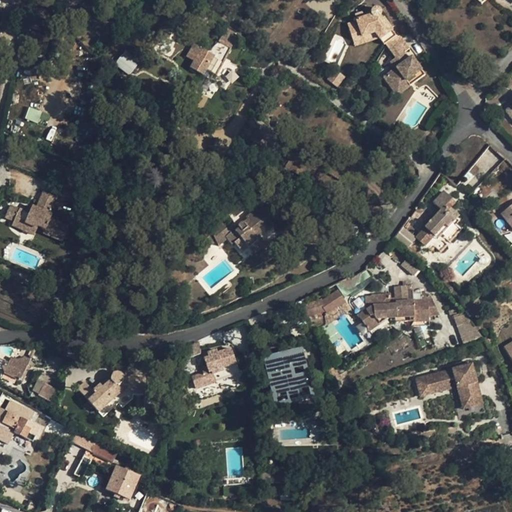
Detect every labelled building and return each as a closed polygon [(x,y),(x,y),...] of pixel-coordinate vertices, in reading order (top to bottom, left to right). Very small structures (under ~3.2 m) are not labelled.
[(386,44),(396,36),(383,18),(382,20),(379,16),(381,14),(381,12),(381,11),(379,9),(378,8),(376,8),(374,9),(372,10),(372,12),(364,15),(365,17),(357,20),(357,21),(348,24),(353,40),(375,33),(379,38),(384,45),(386,44)] [(237,36),(225,29),(223,35),(235,41),(237,36)] [(375,33),(353,40),(355,46),(379,38),(375,33)] [(209,53),(193,44),(186,57),(193,61),(189,68),(202,75),(205,70),(216,75),(235,41),(223,35),(220,42),(218,42),(213,47),(209,53)] [(412,85),(425,75),(412,57),(409,59),(404,63),(399,56),(404,52),(409,49),(399,36),(397,37),(396,36),(386,44),(396,57),(391,61),(396,69),(384,77),(393,90),(408,80),(412,85)] [(114,63),(129,75),(138,63),(124,51),(114,63)] [(404,52),(399,56),(404,63),(409,59),(404,52)] [(25,118),(37,122),(41,112),(29,108),(25,118)] [(275,140),(260,131),(254,143),(268,151),(275,140)] [(268,151),(254,143),(251,148),(265,156),(268,151)] [(223,156),(211,147),(203,158),(214,167),(223,156)] [(299,154),(289,148),(286,154),(290,156),(284,168),(289,172),(290,170),(299,154)] [(308,160),(299,154),(290,170),(294,172),(297,168),(302,171),(304,167),(308,160)] [(294,172),(308,181),(317,164),(310,159),(305,168),(304,167),(302,171),(297,168),(294,172)] [(343,176),(325,166),(323,170),(341,181),(343,176)] [(29,213),(19,208),(13,221),(12,225),(22,229),(25,222),(38,228),(38,226),(45,229),(43,233),(63,241),(69,226),(51,218),(52,214),(49,213),(56,197),(44,191),(37,208),(33,207),(29,213)] [(452,199),(444,192),(433,203),(441,211),(425,228),(434,236),(444,225),(446,227),(453,219),(447,214),(449,212),(448,210),(451,206),(449,203),(452,199)] [(511,204),(500,214),(511,228),(511,204)] [(19,208),(10,205),(5,217),(13,221),(19,208)] [(220,220),(207,231),(216,242),(219,245),(227,239),(231,245),(234,243),(241,252),(247,246),(261,236),(271,227),(264,219),(267,216),(260,208),(254,213),(253,212),(246,218),(248,220),(244,223),(243,222),(242,222),(240,223),(239,224),(238,225),(238,227),(239,228),(235,231),(231,234),(220,220)] [(38,228),(25,222),(22,229),(34,235),(38,228)] [(434,236),(425,228),(416,238),(424,246),(434,236)] [(209,248),(216,242),(207,231),(200,237),(209,248)] [(254,255),(268,244),(261,236),(247,246),(254,255)] [(422,267),(409,257),(401,266),(413,276),(422,267)] [(57,295),(67,298),(70,290),(60,286),(57,295)] [(429,321),(429,316),(439,315),(433,301),(432,299),(430,297),(427,295),(416,289),(408,289),(409,302),(396,303),(396,304),(390,305),(390,299),(389,295),(372,296),(373,306),(365,311),(358,315),(363,322),(369,331),(388,318),(394,318),(415,317),(415,321),(429,321)] [(408,289),(395,291),(395,298),(396,303),(409,302),(408,289)] [(67,298),(75,301),(77,292),(70,290),(67,298)] [(345,301),(337,290),(322,300),(326,312),(327,314),(345,301)] [(372,296),(364,296),(365,311),(373,306),(372,296)] [(326,312),(322,300),(303,305),(307,318),(326,312)] [(350,308),(345,301),(327,314),(325,315),(325,325),(350,308)] [(453,316),(463,344),(480,335),(470,321),(463,311),(453,316)] [(369,331),(363,322),(356,326),(362,335),(369,331)] [(200,353),(199,342),(188,347),(189,357),(200,353)] [(192,377),(196,389),(216,382),(216,381),(230,376),(227,366),(237,363),(231,348),(218,352),(217,349),(203,354),(206,365),(201,367),(202,373),(192,377)] [(300,350),(265,357),(273,391),(278,390),(284,389),(284,392),(295,390),(295,386),(306,384),(303,373),(292,375),(290,365),(302,363),(300,350)] [(0,352),(0,370),(21,380),(30,360),(24,358),(23,359),(21,363),(16,360),(0,352)] [(456,368),(425,376),(430,394),(451,388),(449,380),(459,378),(461,385),(457,386),(462,403),(481,398),(472,364),(468,365),(456,368)] [(333,391),(343,388),(337,371),(327,374),(333,391)] [(85,381),(77,389),(103,417),(118,404),(122,408),(133,399),(133,393),(145,393),(145,377),(123,376),(122,375),(120,374),(118,373),(117,373),(115,374),(114,375),(113,376),(112,379),(111,380),(96,394),(85,381)] [(430,394),(425,376),(416,379),(421,397),(430,394)] [(56,390),(45,384),(39,395),(50,401),(56,390)] [(12,396),(10,400),(18,405),(21,401),(12,396)] [(463,409),(483,404),(481,398),(462,403),(463,409)] [(32,413),(18,407),(12,404),(8,411),(28,421),(32,413)] [(0,439),(8,443),(14,432),(26,439),(31,429),(26,426),(28,421),(8,411),(4,420),(2,420),(0,422),(0,439)] [(37,426),(28,421),(26,426),(31,429),(34,431),(37,426)] [(75,432),(56,422),(52,430),(71,440),(75,432)] [(116,451),(75,432),(71,440),(90,449),(99,454),(112,460),(116,451)] [(140,476),(116,466),(106,490),(130,500),(140,476)]
